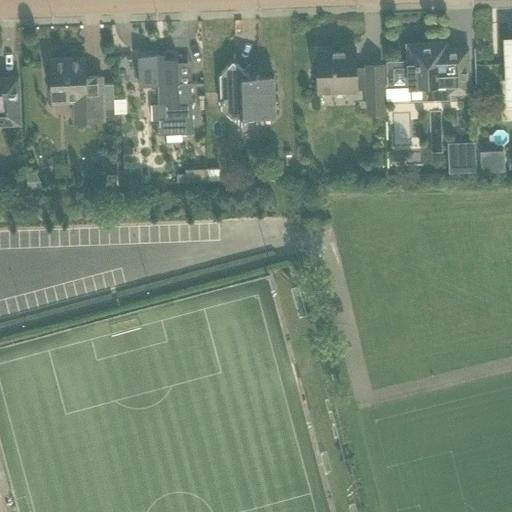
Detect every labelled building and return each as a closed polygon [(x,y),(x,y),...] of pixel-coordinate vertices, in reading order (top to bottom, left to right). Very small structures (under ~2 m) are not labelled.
[(511,38),(503,39),(504,64),(508,63),(510,102),(511,102),(511,38)] [(469,93),(468,68),(467,48),(445,49),(445,43),(407,45),(408,65),(409,85),(423,84),(423,99),(449,98),(448,93),(469,93)] [(339,51),(316,52),(317,72),(318,92),(356,90),(367,89),(367,98),(383,97),(383,84),(382,64),(366,65),(367,74),(356,75),(355,47),(339,48),(339,51)] [(193,133),(191,82),(178,82),(177,58),(163,59),(158,60),(158,55),(137,55),(139,86),(158,85),(159,104),(164,104),(165,119),(160,119),(160,134),(193,133)] [(84,58),(78,58),(50,59),(52,102),(74,101),(74,121),(104,120),(102,76),(85,77),(84,58)] [(219,74),(220,93),(220,108),(241,127),(251,117),(275,116),(273,75),(250,76),(232,60),(219,74)] [(18,76),(1,77),(0,76),(0,114),(1,115),(1,125),(20,124),(18,76)] [(475,142),(448,143),(449,172),(477,171),(475,142)] [(504,151),(480,152),(481,172),(505,171),(504,151)] [(220,168),(207,169),(207,181),(220,181),(220,168)] [(187,182),(207,181),(207,169),(186,169),(187,182)]
